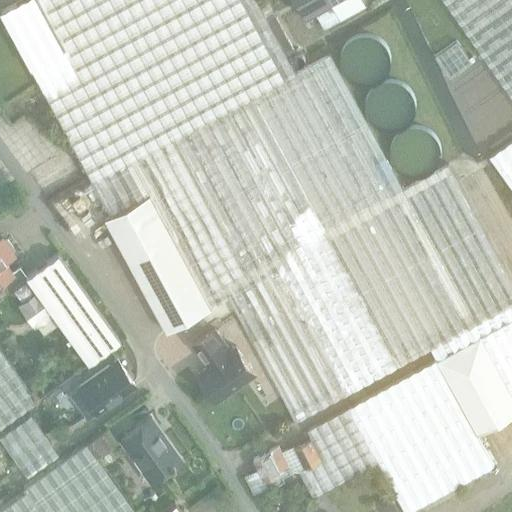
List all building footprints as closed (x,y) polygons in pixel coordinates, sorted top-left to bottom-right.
[(20,0),(1,10),(111,214),(151,193),(211,306),(229,296),(296,421),(430,348),(436,359),(480,336),(511,394),(511,139),(490,155),(511,186),(511,281),(448,164),(402,189),(330,53),(296,71),(287,55),(261,6),(257,0),(20,0)] [(295,0),(305,18),(316,12),(325,28),(342,18),(333,3),(331,0),(295,0)] [(331,0),(333,3),(342,18),(367,5),(364,0),(331,0)] [(511,0),(446,0),(511,93),(511,0)] [(391,59),(391,58),(390,54),(389,49),(387,46),(385,42),(381,38),(377,36),(373,34),(368,34),(363,34),(359,35),(354,37),(350,40),(344,47),(342,52),(342,57),(342,62),(343,67),(348,75),(354,80),(359,82),(364,83),(370,83),(375,82),(380,79),(383,77),(386,73),(389,69),(390,64),(391,59)] [(414,106),(413,101),(412,97),(410,93),(407,89),(400,84),(396,82),(391,81),(387,81),(381,82),(377,84),(373,87),(367,95),(365,100),(365,105),(365,110),(366,114),(368,119),(371,123),(378,128),(383,130),(387,130),(393,130),(398,129),(403,126),(406,124),(409,121),(411,117),(413,112),(414,106)] [(439,152),(439,151),(438,146),(437,141),(432,134),(428,130),(423,128),(415,126),(410,126),(405,128),(398,132),(394,137),(391,141),(390,146),(389,150),(391,159),(393,164),(396,168),(399,171),(404,173),(408,175),(413,175),(418,175),(423,174),(427,172),(431,169),(434,165),(437,160),(438,155),(439,152)] [(111,214),(106,217),(167,330),(211,306),(151,193),(111,214)] [(0,279),(10,273),(2,262),(12,255),(10,252),(12,249),(6,240),(2,241),(0,238),(0,279)] [(31,272),(25,276),(36,292),(58,323),(87,364),(120,341),(57,253),(31,272)] [(36,292),(17,305),(33,328),(37,325),(43,333),(58,323),(36,292)] [(215,328),(193,343),(204,358),(206,357),(211,363),(197,373),(217,400),(255,372),(236,345),(230,349),(215,328)] [(511,394),(480,336),(436,359),(477,434),(511,415),(511,394)] [(0,425),(36,400),(0,349),(0,425)] [(436,359),(349,407),(378,461),(406,511),(407,511),(494,465),(477,434),(436,359)] [(114,360),(68,394),(86,418),(132,384),(114,360)] [(58,386),(48,393),(54,402),(58,399),(55,394),(61,390),(58,386)] [(295,444),(282,451),(292,471),(294,470),(299,471),(312,496),(378,461),(349,407),(307,430),(311,438),(295,446),(295,444)] [(0,440),(18,466),(50,443),(28,414),(0,433),(0,440)] [(148,482),(179,460),(148,417),(118,439),(148,482)] [(25,490),(0,508),(0,511),(134,511),(95,456),(116,441),(106,427),(22,487),(25,490)] [(258,468),(245,475),(254,493),(268,486),(269,489),(285,480),(283,476),(292,471),(282,451),(279,445),(253,458),(258,468)] [(181,511),(174,503),(161,511),(181,511)]
